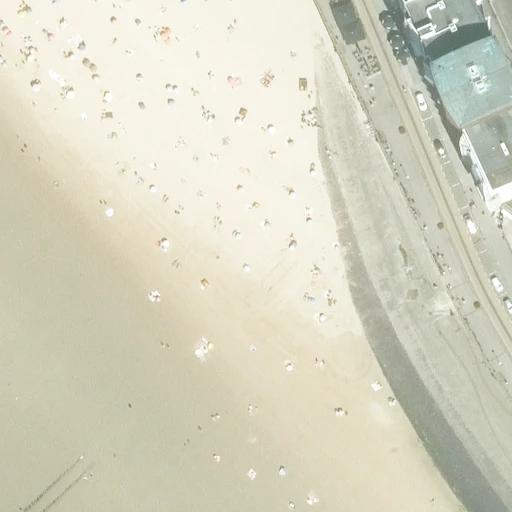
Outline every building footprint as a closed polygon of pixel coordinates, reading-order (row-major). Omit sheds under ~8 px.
[(470,3),(475,0),(396,0),(410,30),(470,3)] [(439,92),(498,65),(470,3),(410,30),(439,92)] [(511,133),(511,74),(506,70),(505,71),(506,71),(502,73),(498,64),(498,65),(439,92),(438,92),(467,154),(511,133)] [(511,133),(467,154),(482,186),(488,199),(511,189),(511,133)] [(511,189),(488,199),(488,200),(488,199),(487,201),(511,219),(511,189)]
